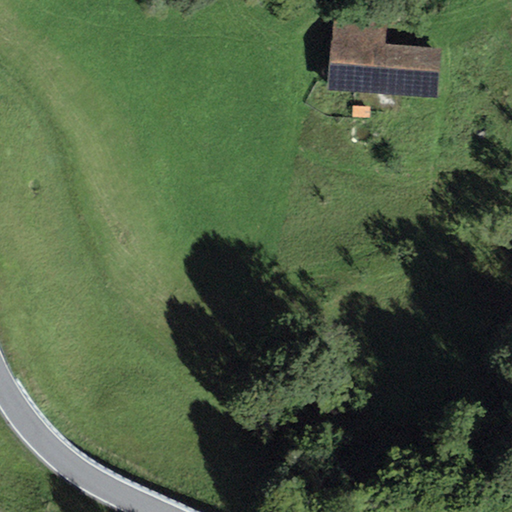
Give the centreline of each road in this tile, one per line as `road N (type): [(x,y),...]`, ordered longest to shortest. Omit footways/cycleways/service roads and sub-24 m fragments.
road 1 (track): [(0,56),(44,104),(112,302),(147,342),(205,376)]
road 2 (tertiary): [(172,511),(48,438),(0,370)]
